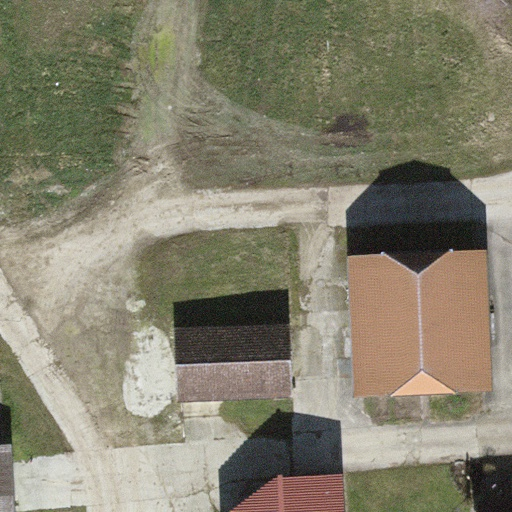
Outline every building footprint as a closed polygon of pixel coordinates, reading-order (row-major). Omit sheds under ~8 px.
[(487,252),(353,257),(359,398),(493,392),(487,252)] [(289,321),(176,329),(182,407),(294,400),(289,321)] [(0,511),(12,511),(9,451),(0,451),(0,511)] [(272,481),(233,511),(340,511),(338,478),(272,481)] [(511,511),(511,499),(471,504),(471,511),(511,511)]
